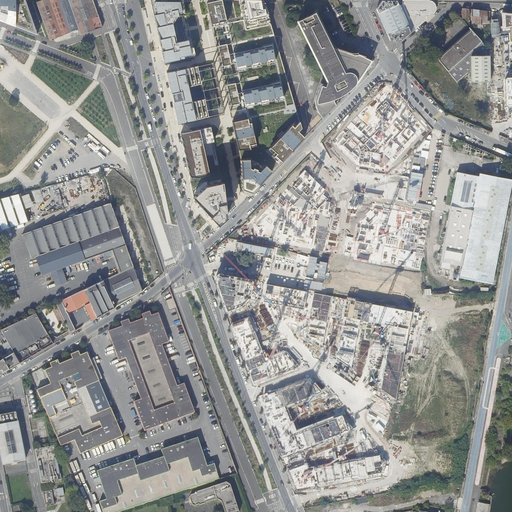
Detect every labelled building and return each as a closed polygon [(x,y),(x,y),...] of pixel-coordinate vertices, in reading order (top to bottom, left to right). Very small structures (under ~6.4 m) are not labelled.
[(26,0),(0,0),(0,19),(37,32),(26,0)] [(103,27),(93,0),(43,0),(37,3),(39,9),(36,11),(39,20),(43,19),(44,23),(41,24),(42,31),(47,30),(50,39),(51,39),(67,34),(69,38),(103,27)] [(186,15),(181,0),(150,0),(165,63),(195,56),(191,40),(176,43),(170,18),(186,15)] [(211,26),(226,23),(220,0),(208,0),(209,2),(206,3),(208,14),(209,17),(211,26)] [(238,0),(245,30),(270,24),(262,0),(258,0),(238,0)] [(410,34),(398,6),(396,1),(381,1),(376,9),(387,34),(390,41),(399,43),(410,34)] [(410,34),(425,21),(425,16),(431,15),(432,14),(433,12),(435,8),(433,5),(429,2),(403,1),(403,4),(398,6),(410,34)] [(480,10),(471,10),(471,25),(477,25),(477,28),(480,28),(480,10)] [(480,28),(483,28),(483,26),(485,26),(485,23),(489,23),(489,11),(480,10),(480,28)] [(511,13),(502,12),(502,29),(511,26),(511,13)] [(351,90),(355,85),(357,82),(356,78),(355,76),(352,74),(348,73),(345,74),(332,48),(315,13),(297,22),(324,77),(321,84),(320,84),(315,100),(315,104),(333,99),(341,96),(351,90)] [(489,50),(471,30),(457,42),(459,44),(448,54),(446,52),(437,60),(457,82),(471,70),(470,55),(489,55),(489,50)] [(67,34),(51,39),(58,42),(69,38),(67,34)] [(459,44),(457,42),(446,52),(448,54),(459,44)] [(274,58),(271,49),(264,51),(263,48),(256,50),(257,52),(249,54),(248,52),(242,53),(242,55),(233,57),(236,66),(244,64),(244,66),(251,64),(251,63),(259,61),(259,62),(266,61),(266,60),(274,58)] [(357,82),(355,85),(372,60),(333,48),(345,74),(348,73),(352,74),(355,76),(356,78),(357,82)] [(471,70),(471,82),(490,82),(489,55),(470,55),(471,70)] [(201,82),(197,66),(188,68),(176,70),(176,72),(175,72),(174,71),(167,72),(171,93),(172,93),(174,102),(173,102),(178,123),(186,121),(185,119),(187,119),(187,121),(208,116),(205,99),(191,102),(187,85),(201,82)] [(282,94),(280,85),(272,87),(271,85),(265,87),(265,89),(257,90),(257,88),(250,90),(250,92),(242,94),(244,103),(252,101),(253,102),(260,101),(259,100),(267,98),(267,99),(274,97),(274,96),(282,94)] [(333,99),(315,104),(317,109),(320,114),(324,117),(336,105),(333,99)] [(248,123),(247,119),(233,122),(236,135),(237,139),(239,147),(250,147),(249,144),(255,142),(250,123),(248,123)] [(273,156),(279,162),(304,137),(297,131),(301,127),(294,121),(270,146),(277,152),(273,156)] [(213,135),(210,126),(206,127),(204,128),(180,133),(190,175),(197,176),(209,174),(202,143),(214,140),(213,139),(213,135)] [(432,144),(430,156),(438,157),(440,145),(432,144)] [(419,179),(428,179),(428,154),(418,154),(419,179)] [(242,178),(243,190),(250,193),(272,170),(265,164),(259,170),(257,169),(257,168),(253,166),(252,168),(250,167),(249,158),(241,158),(241,170),(242,178)] [(197,176),(190,175),(193,200),(206,188),(223,183),(220,172),(209,174),(197,176)] [(479,177),(456,173),(450,207),(473,210),(462,266),(462,267),(460,277),(492,283),(511,180),(479,174),(479,177)] [(225,197),(223,183),(206,188),(193,200),(220,225),(229,218),(227,212),(225,200),(225,197)] [(0,199),(0,230),(30,221),(20,195),(0,199)] [(42,275),(126,245),(111,204),(23,235),(31,259),(35,258),(39,269),(40,269),(42,275)] [(473,210),(450,207),(440,262),(462,266),(473,210)] [(84,306),(91,321),(142,292),(133,266),(62,301),(68,314),(84,306)] [(176,309),(173,299),(165,301),(169,311),(176,309)] [(69,332),(70,332),(75,329),(68,314),(62,301),(56,303),(69,332)] [(0,370),(54,346),(38,312),(36,312),(2,328),(14,353),(0,359),(0,370)] [(158,313),(151,316),(143,319),(130,324),(122,327),(108,332),(118,361),(126,358),(141,399),(134,402),(144,431),(195,412),(184,384),(177,386),(162,345),(169,342),(158,313)] [(0,358),(14,351),(8,340),(2,344),(7,352),(0,355),(0,358)] [(51,384),(37,390),(61,446),(74,440),(81,453),(123,436),(110,407),(97,413),(86,387),(99,381),(87,352),(80,355),(72,359),(60,364),(51,368),(45,370),(51,384)] [(0,415),(0,453),(2,465),(25,460),(16,413),(0,415)] [(100,501),(103,511),(118,511),(219,479),(214,463),(207,465),(198,437),(161,449),(164,456),(136,465),(134,458),(98,470),(107,499),(100,501)] [(41,484),(61,480),(54,446),(35,450),(41,484)] [(190,496),(189,498),(191,505),(193,507),(199,505),(217,499),(221,502),(224,511),(238,511),(229,485),(225,483),(195,493),(195,494),(190,496)] [(64,487),(54,489),(55,496),(65,494),(64,487)] [(46,507),(54,505),(51,490),(43,492),(46,507)]
